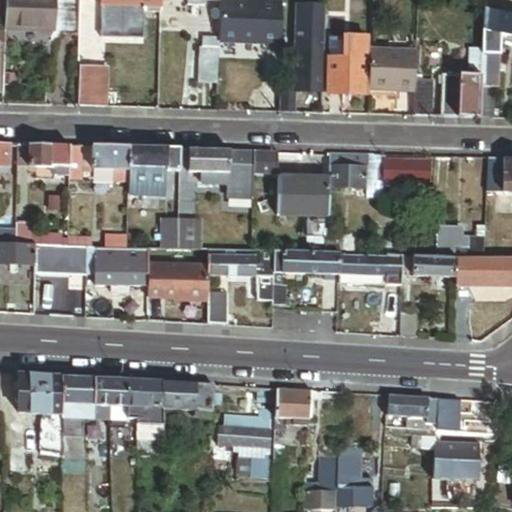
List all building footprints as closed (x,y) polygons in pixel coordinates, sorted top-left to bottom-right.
[(6,0),(6,8),(5,31),(56,33),(56,17),(57,0),(6,0)] [(57,0),(56,17),(82,18),(83,0),(57,0)] [(114,0),(106,0),(100,0),(100,38),(142,38),(142,13),(142,8),(114,7),(114,0)] [(106,0),(114,0),(114,7),(142,8),(157,9),(159,10),(158,0),(106,0)] [(203,15),(203,3),(187,3),(186,15),(203,15)] [(219,3),(219,4),(219,38),(218,46),(263,47),(263,50),(282,51),(282,4),(219,3)] [(324,52),(325,7),(299,7),(298,47),(313,47),(313,52),(324,52)] [(511,19),(484,13),(483,34),(505,38),(511,39),(511,19)] [(81,34),(82,18),(56,17),(56,33),(81,34)] [(218,46),(219,38),(203,38),(203,47),(200,47),(198,82),(218,82),(218,46)] [(371,39),(344,38),(344,50),(346,50),(346,55),(365,55),(365,62),(370,62),(370,50),(371,39)] [(511,50),(511,39),(505,38),(503,49),(511,50)] [(369,91),(370,62),(365,62),(365,55),(346,55),(346,50),(344,50),(330,49),(330,60),(329,60),(328,96),(369,97),(369,91)] [(416,82),(417,52),(370,50),(370,62),(369,91),(416,92),(416,82)] [(288,92),(288,115),(323,115),(324,52),(313,52),(312,78),(302,77),(302,93),(288,92)] [(501,53),(483,53),(483,54),(482,72),(481,92),(494,93),(499,93),(501,53)] [(482,72),(483,54),(469,54),(468,72),(474,72),(482,72)] [(107,109),(108,73),(79,72),(78,108),(107,109)] [(458,120),(481,120),(481,92),(482,72),(474,72),(474,77),(459,77),(458,120)] [(459,77),(443,76),(441,119),(458,120),(459,77)] [(416,82),(416,92),(415,118),(432,119),(433,82),(416,82)] [(494,93),(481,92),(481,120),(493,121),(494,93)] [(10,146),(0,145),(0,169),(4,169),(9,170),(10,146)] [(29,147),(17,147),(17,168),(28,168),(29,147)] [(68,182),(69,148),(29,147),(28,168),(28,176),(54,176),(54,185),(68,185),(68,182)] [(82,149),(69,148),(68,182),(80,182),(81,171),(82,149)] [(82,149),(81,171),(91,171),(91,149),(82,149)] [(129,150),(91,149),(91,171),(93,171),(112,172),(127,172),(129,173),(129,150)] [(179,174),(179,152),(129,150),(129,173),(128,192),(165,193),(166,174),(179,174)] [(229,153),(189,152),(189,174),(202,174),(228,175),(229,153)] [(254,154),(229,153),(228,175),(228,188),(227,203),(252,203),(253,177),(254,154)] [(276,154),(254,154),(253,177),(276,178),(276,154)] [(366,157),(329,156),(329,168),(366,169),(366,157)] [(366,191),(365,199),(378,200),(379,158),(366,157),(366,169),(366,191)] [(504,161),(487,161),(486,195),(511,195),(511,166),(504,167),(504,161)] [(429,164),(383,163),(382,183),(399,184),(411,184),(428,184),(429,164)] [(329,168),(328,182),(328,190),(366,191),(366,169),(329,168)] [(93,171),(93,181),(112,181),(112,172),(93,171)] [(127,172),(112,172),(112,181),(112,184),(126,185),(127,172)] [(228,175),(202,174),(202,188),(228,188),(228,175)] [(328,182),(278,181),(277,206),(328,207),(328,190),(328,182)] [(411,184),(399,184),(399,192),(411,192),(411,184)] [(327,239),(328,207),(277,206),(277,219),(307,219),(307,240),(327,240),(327,239)] [(176,251),(177,222),(162,221),(161,251),(176,251)] [(378,221),(378,238),(393,238),(393,231),(402,231),(402,221),(378,221)] [(195,222),(177,222),(176,251),(194,252),(195,222)] [(485,260),(486,227),(479,227),(478,238),(470,238),(470,249),(459,248),(459,259),(477,260),(485,260)] [(33,229),(16,228),(16,246),(32,247),(33,231),(33,229)] [(463,229),(436,229),(435,257),(455,257),(455,246),(463,246),(463,229)] [(43,231),(33,231),(32,247),(35,247),(43,247),(43,236),(43,231)] [(58,248),(59,242),(59,236),(43,236),(43,247),(58,248)] [(125,250),(125,237),(103,236),(103,249),(125,250)] [(90,238),(65,238),(65,242),(65,248),(90,248),(90,238)] [(327,240),(327,255),(339,256),(378,257),(378,245),(378,240),(327,239),(327,240)] [(276,254),(277,243),(252,243),(252,254),(256,254),(274,254),(276,254)] [(16,246),(0,245),(0,265),(35,267),(35,247),(32,247),(16,246)] [(378,245),(378,257),(403,258),(423,258),(423,246),(378,245)] [(89,277),(90,248),(65,248),(58,248),(43,247),(35,247),(35,267),(34,275),(89,277)] [(148,267),(148,250),(125,250),(103,249),(94,249),(94,277),(95,277),(95,287),(111,287),(129,287),(148,288),(148,267)] [(255,260),(207,259),(207,267),(207,280),(254,281),(254,279),(257,279),(257,305),(272,306),(273,288),(274,277),(274,254),(256,254),(255,260)] [(327,255),(276,254),(274,254),(274,277),(282,277),(282,279),(339,281),(339,259),(339,256),(327,255)] [(457,279),(457,271),(458,259),(423,258),(403,258),(402,260),(402,275),(414,275),(414,278),(457,279)] [(402,260),(339,259),(339,281),(387,282),(387,279),(402,279),(402,275),(402,260)] [(459,259),(458,259),(457,271),(473,272),(476,272),(476,262),(477,260),(459,259)] [(511,260),(490,260),(490,263),(489,273),(489,284),(511,284),(511,260)] [(490,263),(476,262),(476,272),(489,273),(490,263)] [(172,304),(207,304),(207,294),(207,280),(207,267),(148,267),(148,288),(148,293),(148,301),(172,302),(172,304)] [(457,279),(456,284),(473,285),(473,283),(473,272),(457,271),(457,279)] [(489,284),(489,273),(476,272),(473,272),(473,283),(489,284)] [(339,281),(338,287),(401,288),(402,279),(387,279),(387,282),(339,281)] [(129,287),(111,287),(110,295),(129,296),(129,287)] [(273,288),(272,306),(272,310),(284,310),(285,289),(273,288)] [(148,301),(148,293),(133,293),(133,317),(147,317),(148,301)] [(207,326),(226,327),(226,295),(207,294),(207,304),(207,326)] [(417,313),(400,312),(399,340),(416,341),(417,313)] [(62,379),(18,376),(19,414),(43,415),(44,449),(63,449),(62,406),(62,379)] [(69,379),(62,379),(62,406),(70,406),(69,379)] [(93,381),(69,379),(70,406),(87,407),(94,408),(93,381)] [(111,382),(93,381),(94,408),(111,409),(111,382)] [(128,383),(111,382),(111,409),(129,410),(128,383)] [(163,385),(128,383),(129,410),(163,412),(163,385)] [(196,387),(163,385),(163,412),(194,413),(196,387)] [(212,388),(196,387),(194,413),(194,420),(210,421),(212,388)] [(272,392),(262,391),(261,404),(270,404),(272,392)] [(312,394),(278,392),(276,419),(290,420),(290,424),(310,426),(312,394)] [(428,401),(389,399),(387,418),(427,421),(428,401)] [(439,402),(428,401),(427,421),(387,418),(387,429),(437,433),(437,431),(439,402)] [(461,403),(439,402),(437,431),(459,432),(461,403)] [(63,449),(63,457),(79,457),(78,418),(87,418),(87,407),(70,406),(62,406),(63,449)] [(111,409),(94,408),(87,407),(87,418),(112,420),(111,409)] [(129,410),(111,409),(112,420),(129,421),(129,410)] [(163,412),(129,410),(129,421),(137,422),(138,435),(148,435),(149,450),(164,451),(164,443),(164,441),(163,424),(163,412)] [(221,429),(220,446),(271,448),(272,411),(264,411),(263,419),(228,418),(228,429),(221,429)] [(44,449),(43,415),(40,452),(63,457),(63,449),(44,449)] [(290,420),(276,419),(276,432),(287,433),(287,428),(310,429),(310,426),(290,424),(290,420)] [(163,424),(164,441),(175,441),(175,424),(163,424)] [(414,437),(413,450),(436,452),(436,443),(437,439),(414,437)] [(306,485),(305,511),(338,511),(339,508),(340,459),(341,444),(328,443),(328,447),(322,446),(320,485),(306,485)] [(436,452),(434,480),(479,483),(481,445),(436,443),(436,452)] [(495,454),(485,454),(484,464),(494,465),(495,454)] [(511,457),(497,455),(492,485),(511,487),(511,457)] [(340,459),(339,508),(373,509),(374,480),(363,480),(364,460),(340,459)]
